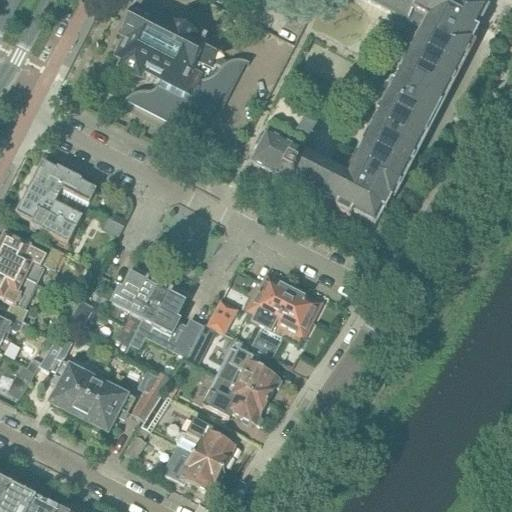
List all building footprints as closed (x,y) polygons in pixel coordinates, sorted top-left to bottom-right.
[(302,163),(291,184),(336,208),(334,212),(350,221),(353,215),(375,226),(382,213),(386,215),(392,202),(433,124),(479,33),(475,31),(486,12),(471,5),(474,0),(473,0),(364,0),(424,31),(396,86),(390,83),(382,98),(374,114),(380,117),(348,179),(306,157),(302,163)] [(148,94),(146,94),(142,94),(139,95),(135,96),(132,97),(129,99),(126,102),(204,141),(244,64),(241,63),(237,63),(234,63),(230,64),(227,66),(224,68),(221,70),(219,73),(212,69),(223,47),(209,40),(207,44),(156,18),(154,22),(135,12),(121,39),(127,42),(117,60),(124,64),(120,70),(140,80),(143,73),(160,82),(157,88),(156,89),(155,91),(154,92),(153,93),(151,94),(149,94),(148,94)] [(267,134),(251,163),(291,184),(302,163),(295,159),(299,151),(267,134)] [(82,183),(72,178),(58,171),(57,173),(42,165),(32,185),(86,213),(96,193),(81,185),(82,183)] [(32,185),(32,186),(16,217),(31,225),(30,229),(40,234),(40,233),(68,248),(86,213),(32,185)] [(98,231),(118,241),(124,228),(105,218),(98,231)] [(0,247),(0,268),(36,287),(44,272),(41,270),(42,268),(54,274),(63,257),(50,250),(46,258),(5,238),(0,247)] [(22,324),(28,312),(26,311),(38,288),(36,287),(0,268),(0,301),(11,307),(6,316),(22,324)] [(109,316),(106,322),(121,330),(113,345),(110,352),(113,354),(124,359),(129,348),(160,288),(134,275),(126,291),(122,289),(115,303),(116,303),(109,316)] [(250,351),(261,357),(293,294),(272,283),(271,280),(264,282),(265,285),(257,301),(253,302),(251,307),(251,311),(246,322),(261,330),(250,351)] [(160,288),(129,348),(139,353),(145,341),(186,362),(203,330),(190,323),(186,330),(175,324),(186,302),(160,288)] [(261,357),(271,362),(282,341),(297,348),(303,338),(307,336),(309,331),(309,327),(316,312),(319,311),(317,304),(314,305),(293,294),(261,357)] [(63,312),(72,316),(77,307),(65,301),(62,307),(63,312)] [(81,303),(66,326),(80,335),(95,311),(81,303)] [(207,329),(216,334),(222,337),(225,338),(238,313),(220,304),(207,329)] [(0,357),(1,358),(9,343),(3,340),(8,330),(14,333),(18,332),(22,324),(6,316),(3,323),(0,321),(0,357)] [(40,367),(38,370),(51,376),(52,374),(56,376),(55,378),(64,383),(60,389),(52,405),(65,411),(67,416),(74,420),(79,418),(80,419),(97,385),(83,377),(84,375),(83,374),(63,364),(64,361),(65,361),(71,349),(70,344),(65,341),(64,342),(58,339),(40,367)] [(234,343),(216,379),(267,405),(275,389),(278,391),(282,383),(279,382),(279,381),(255,369),(261,357),(250,351),(239,346),(234,343)] [(195,347),(188,361),(198,367),(206,353),(195,347)] [(32,364),(27,372),(35,376),(40,367),(35,363),(32,364)] [(29,385),(35,376),(27,372),(23,378),(24,382),(29,385)] [(144,395),(131,417),(143,425),(146,421),(155,406),(161,396),(169,384),(170,383),(157,376),(155,375),(153,377),(148,374),(139,392),(144,395)] [(256,428),(259,429),(263,422),(260,420),(267,405),(224,383),(216,379),(202,407),(229,421),(231,416),(255,429),(256,428)] [(169,384),(161,396),(169,400),(177,388),(169,384)] [(97,385),(80,419),(81,419),(82,424),(90,428),(94,426),(107,433),(115,418),(118,411),(127,416),(135,401),(115,391),(113,390),(112,392),(97,385)] [(164,410),(170,400),(169,400),(161,396),(155,406),(164,410)] [(146,421),(143,425),(140,430),(149,435),(154,426),(146,421)] [(194,422),(186,436),(186,437),(183,436),(178,438),(176,443),(177,448),(177,449),(193,457),(223,473),(231,457),(234,458),(237,451),(234,450),(235,448),(211,436),(213,432),(194,422)] [(143,444),(149,435),(140,430),(123,457),(135,463),(146,445),(143,444)] [(210,497),(223,473),(193,457),(186,471),(172,464),(165,479),(184,489),(186,485),(210,497)] [(0,510),(11,489),(9,488),(7,483),(2,481),(0,481),(0,510)] [(0,511),(30,511),(36,502),(24,496),(23,491),(17,489),(13,490),(11,489),(0,510),(0,511)] [(55,511),(36,502),(30,511),(55,511)]
